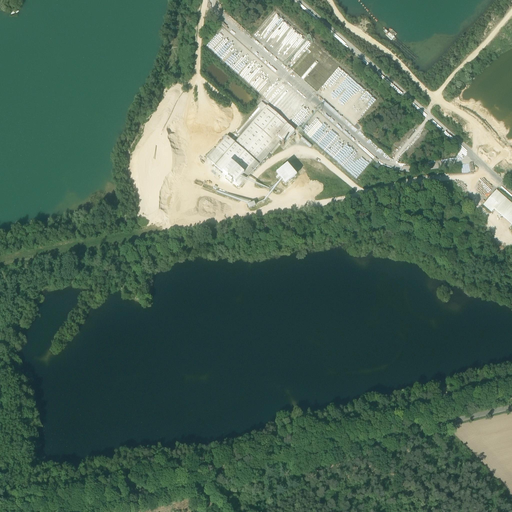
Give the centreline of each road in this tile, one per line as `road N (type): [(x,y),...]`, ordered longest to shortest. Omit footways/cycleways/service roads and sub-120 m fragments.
road 1 (unclassified): [(511,407),(91,511)]
road 2 (track): [(418,108),(511,11)]
